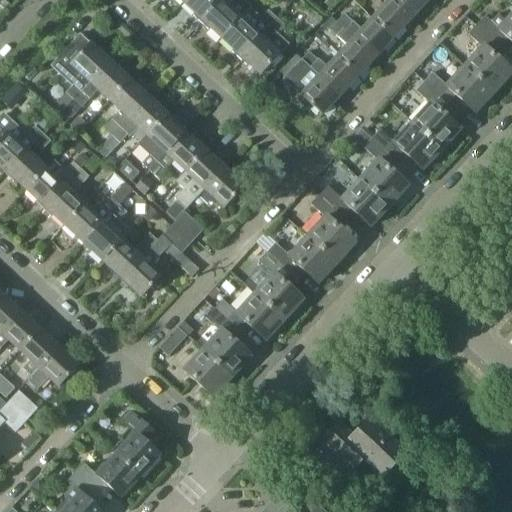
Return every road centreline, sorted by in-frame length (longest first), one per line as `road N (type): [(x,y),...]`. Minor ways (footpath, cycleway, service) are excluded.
road 1 (residential): [(207,460),(400,262)]
road 2 (residential): [(119,366),(300,173)]
road 3 (residential): [(300,173),(114,0)]
road 4 (residential): [(300,173),(459,0)]
road 5 (residential): [(0,492),(119,366)]
road 6 (residential): [(119,366),(0,253)]
road 7 (residential): [(400,262),(511,142)]
road 8 (residential): [(207,460),(119,366)]
